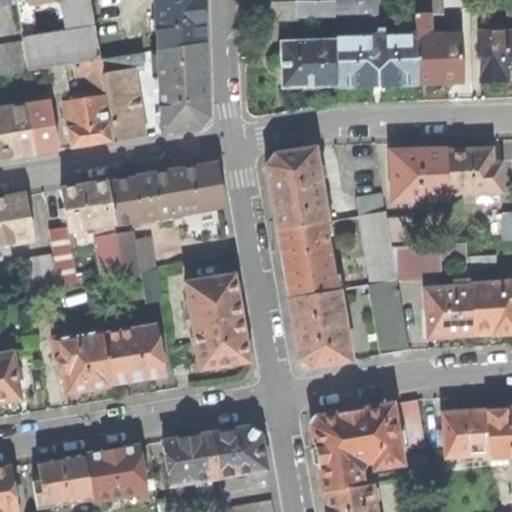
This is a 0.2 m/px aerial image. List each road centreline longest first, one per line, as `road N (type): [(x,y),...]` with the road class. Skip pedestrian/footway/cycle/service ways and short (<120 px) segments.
road 1 (residential): [(0,442),(280,397)]
road 2 (residential): [(511,119),(340,124),(231,142)]
road 3 (residential): [(231,142),(280,397)]
road 4 (residential): [(231,142),(0,180)]
road 5 (residential): [(511,365),(280,397)]
road 6 (residential): [(226,0),(231,142)]
